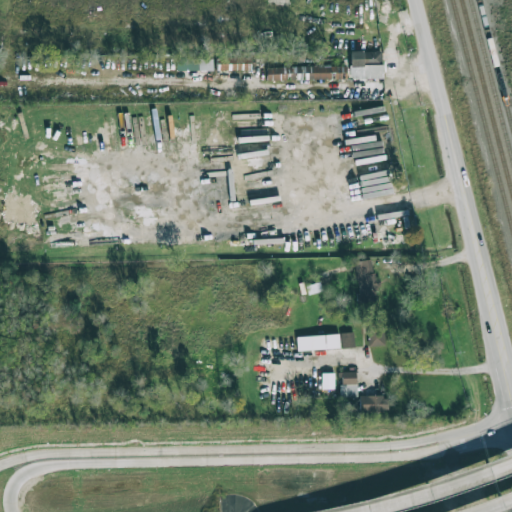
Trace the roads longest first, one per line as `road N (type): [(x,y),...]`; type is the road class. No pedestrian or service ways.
road 1 (secondary): [(511,419),(395,444),(36,454),(0,464)]
road 2 (secondary): [(16,511),(20,482),(64,464),(440,450)]
road 3 (secondary): [(416,0),(511,370)]
road 4 (secondary): [(511,462),(357,511)]
